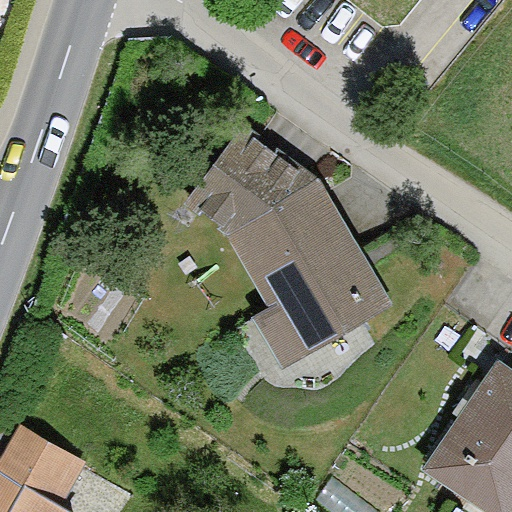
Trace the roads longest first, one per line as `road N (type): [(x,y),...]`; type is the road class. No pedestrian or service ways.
road 1 (residential): [(189,0),(511,229)]
road 2 (tertiary): [(13,210),(86,0)]
